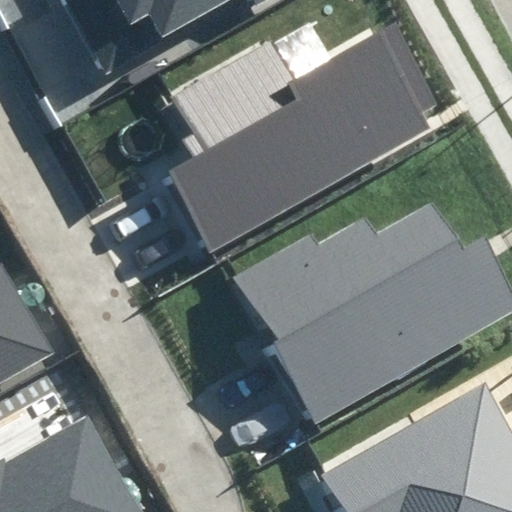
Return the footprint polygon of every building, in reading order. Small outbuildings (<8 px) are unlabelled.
[(65,0),(108,74),(239,0),(241,0),(248,12),(268,0),(65,0)] [(439,126),(386,27),(292,78),(303,97),(164,172),(206,250),(439,126)] [(314,246),(306,239),(236,277),(313,416),(510,307),(481,254),(462,264),(428,204),(377,232),(369,216),(314,246)] [(0,378),(45,353),(0,272),(0,378)] [(24,299),(27,302),(30,305),(34,307),(38,307),(43,305),(46,302),(48,299),(49,294),(49,290),(47,286),(43,283),(39,281),(35,281),(32,282),(28,284),(26,287),(24,291),(23,294),(24,299)] [(511,511),(511,432),(484,383),(318,475),(338,511),(511,511)] [(0,511),(145,511),(89,411),(0,460),(0,511)]
